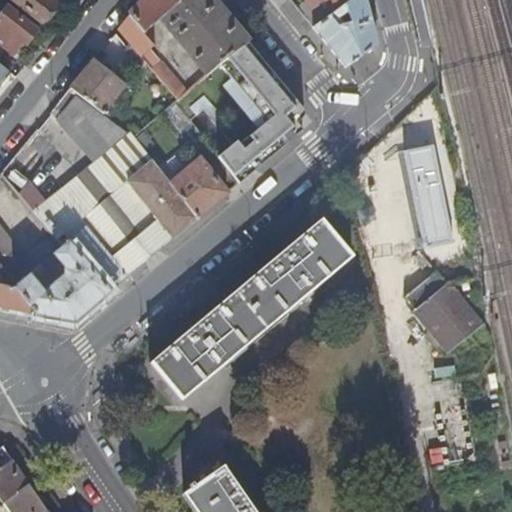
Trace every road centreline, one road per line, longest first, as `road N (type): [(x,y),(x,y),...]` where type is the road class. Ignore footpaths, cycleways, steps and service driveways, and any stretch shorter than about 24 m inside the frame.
road 1 (residential): [(43,380),(349,120)]
road 2 (residential): [(107,0),(0,132)]
road 3 (tertiary): [(136,511),(43,380)]
road 4 (residential): [(349,120),(249,0)]
road 5 (tertiary): [(43,380),(50,435),(105,511)]
road 6 (residential): [(386,0),(399,49),(395,75),(349,120)]
